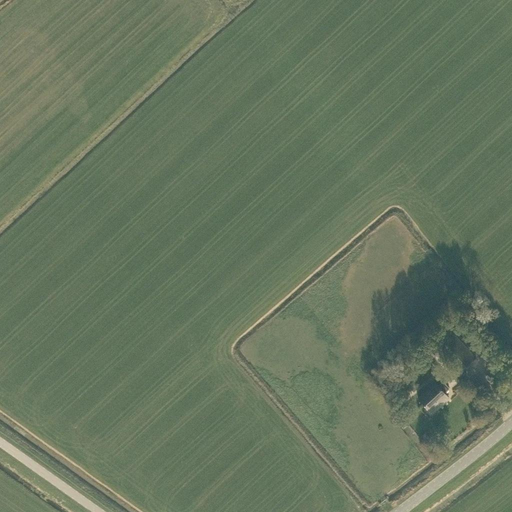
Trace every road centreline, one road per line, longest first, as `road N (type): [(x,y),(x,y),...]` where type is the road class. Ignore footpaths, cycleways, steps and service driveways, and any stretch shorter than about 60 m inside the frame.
road 1 (tertiary): [(399,511),(511,422)]
road 2 (tertiary): [(99,511),(0,441)]
